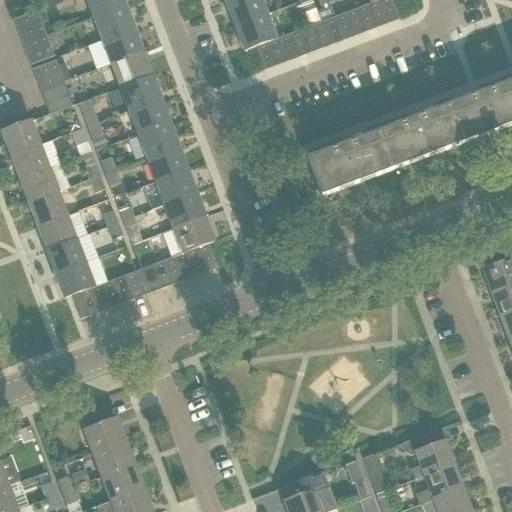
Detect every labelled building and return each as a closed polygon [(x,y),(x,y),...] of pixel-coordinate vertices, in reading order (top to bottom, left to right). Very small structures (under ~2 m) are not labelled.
[(60,0),(52,0),(47,2),(50,9),(62,4),(60,0)] [(85,0),(93,18),(124,6),(122,0),(85,0)] [(234,28),(266,16),(259,0),(236,0),(226,4),(234,28)] [(304,15),(315,11),(310,0),(307,0),(300,3),(304,15)] [(388,24),(399,20),(391,0),(380,0),(379,1),(388,24)] [(376,29),(388,24),(379,1),(368,4),(367,5),(376,29)] [(365,33),(376,29),(367,5),(356,9),(365,33)] [(102,42),(133,30),(124,6),(93,18),(102,42)] [(354,37),(365,33),(356,9),(345,13),(354,37)] [(17,32),(41,23),(37,11),(13,20),(17,32)] [(343,41),(354,37),(345,13),(334,17),(343,41)] [(266,43),(275,40),(266,16),(234,28),(244,52),(255,47),(266,43)] [(331,46),(343,41),(334,17),(322,22),(331,46)] [(320,50),(331,46),(322,22),(311,26),(320,50)] [(21,43),(45,34),(41,23),(17,32),(21,43)] [(309,54),(320,50),(311,26),(300,31),(309,54)] [(52,47),(68,41),(64,29),(47,35),(52,47)] [(111,65),(142,53),(133,30),(102,42),(111,65)] [(298,58),(309,54),(300,31),(289,35),(298,58)] [(26,54),(49,45),(45,34),(21,43),(26,54)] [(287,63),(298,58),(289,35),(278,39),(287,63)] [(275,67),(287,63),(278,39),(275,40),(266,43),(275,67)] [(264,71),(275,67),(266,43),(255,47),(264,71)] [(30,66),(54,57),(49,45),(26,54),(30,66)] [(119,89),(151,77),(142,53),(111,65),(119,89)] [(36,82),(60,73),(55,61),(32,70),(36,82)] [(40,93),(64,84),(60,73),(36,82),(40,93)] [(128,113),(160,101),(151,77),(119,89),(128,113)] [(460,145),(511,125),(511,82),(470,98),(470,97),(461,100),(462,101),(445,107),(460,145)] [(45,104),(68,95),(64,84),(40,93),(45,104)] [(49,116),(73,107),(68,95),(45,104),(49,116)] [(87,128),(98,124),(89,101),(78,105),(87,128)] [(137,136),(169,124),(160,101),(128,113),(137,136)] [(390,172),(460,145),(445,107),(430,113),(429,112),(421,115),(422,116),(376,134),(390,172)] [(10,157),(40,146),(31,122),(1,133),(10,157)] [(102,144),(105,143),(98,124),(87,128),(95,153),(104,149),(102,144)] [(146,160),(178,148),(169,124),(137,136),(146,160)] [(76,147),(86,143),(82,130),(71,134),(76,147)] [(321,198),(390,172),(376,134),(360,139),(360,138),(352,141),(352,143),(306,160),(321,198)] [(40,146),(10,157),(19,181),(49,169),(40,146)] [(155,184),(187,172),(178,148),(146,160),(155,184)] [(105,175),(115,171),(111,159),(100,162),(105,175)] [(89,181),(99,177),(95,165),(84,168),(89,181)] [(49,169),(19,181),(28,204),(58,193),(49,169)] [(110,188),(120,184),(115,171),(105,175),(110,188)] [(155,184),(142,189),(151,212),(164,207),(196,195),(187,172),(155,184)] [(94,194),(104,190),(99,177),(89,181),(94,194)] [(37,228),(67,217),(58,193),(28,204),(37,228)] [(173,230),(205,218),(196,195),(164,207),(173,230)] [(123,222),(133,218),(128,206),(118,210),(123,222)] [(107,228),(117,224),(112,212),(102,216),(107,228)] [(46,252),(76,240),(67,217),(37,228),(46,252)] [(128,235),(138,231),(133,218),(123,222),(128,235)] [(173,230),(162,235),(171,259),(175,257),(186,253),(197,249),(208,244),(214,242),(205,218),(173,230)] [(112,241),(122,237),(117,224),(107,228),(112,241)] [(55,275),(85,264),(76,240),(46,252),(55,275)] [(206,273),(217,268),(208,244),(197,249),(206,273)] [(511,287),(511,245),(488,254),(493,267),(482,271),(491,296),(511,287)] [(195,277),(206,273),(197,249),(186,253),(195,277)] [(183,281),(195,277),(186,253),(175,257),(183,281)] [(172,285),(183,281),(175,257),(163,262),(172,285)] [(161,290),(172,285),(163,262),(152,266),(161,290)] [(90,289),(93,288),(85,264),(55,275),(64,299),(71,296),(79,293),(90,289)] [(150,294),(161,290),(152,266),(141,270),(150,294)] [(133,300),(144,296),(135,272),(124,276),(133,300)] [(121,305),(133,300),(124,276),(112,281),(121,305)] [(110,309),(121,305),(112,281),(101,285),(110,309)] [(99,313),(110,309),(101,285),(93,288),(90,289),(99,313)] [(500,319),(511,314),(511,287),(491,296),(500,319)] [(88,317),(99,313),(90,289),(79,293),(88,317)] [(80,320),(88,317),(79,293),(71,296),(80,320)] [(509,343),(511,341),(511,314),(500,319),(509,343)] [(84,431),(93,455),(124,443),(115,419),(109,421),(104,408),(81,417),(86,430),(84,431)] [(444,442),(429,448),(425,436),(400,445),(403,454),(409,457),(413,455),(417,467),(410,470),(414,481),(422,478),(422,479),(454,467),(444,442)] [(93,455),(102,478),(133,467),(124,443),(93,455)] [(376,496),(386,492),(373,456),(362,460),(376,496)] [(142,490),(133,467),(102,478),(111,502),(142,490)] [(421,507),(463,491),(454,467),(422,479),(427,491),(413,497),(417,507),(420,506),(421,507)] [(74,487),(89,482),(84,470),(70,475),(74,487)] [(291,500),(283,503),(286,511),(321,511),(314,493),(329,487),(324,474),(286,488),(291,500)] [(60,494),(72,490),(67,477),(55,482),(60,494)] [(45,500),(57,496),(52,483),(41,488),(45,500)] [(360,502),(370,498),(365,485),(355,488),(360,502)] [(0,489),(0,511),(12,511),(16,511),(7,487),(0,489)] [(65,507),(77,502),(72,490),(60,494),(65,507)] [(150,511),(142,490),(111,502),(114,511),(150,511)] [(470,511),(463,491),(421,507),(422,511),(470,511)] [(381,511),(393,511),(386,492),(376,496),(381,511)] [(57,496),(45,500),(50,511),(52,511),(60,509),(61,508),(57,496)] [(363,511),(375,511),(370,498),(360,502),(363,511)]
